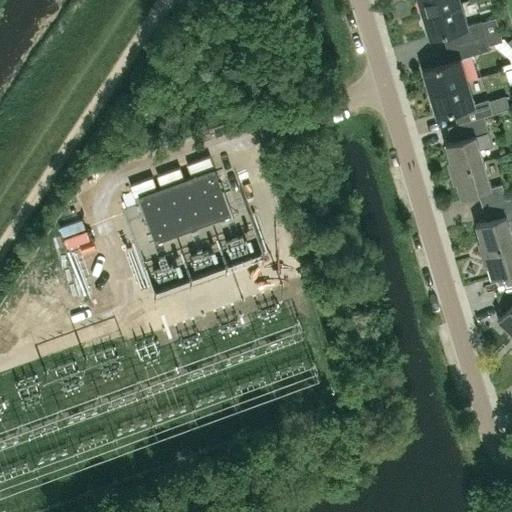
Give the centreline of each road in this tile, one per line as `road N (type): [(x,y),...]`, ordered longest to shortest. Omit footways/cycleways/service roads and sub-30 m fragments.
road 1 (residential): [(511,463),(494,449),(483,416),(359,0)]
road 2 (track): [(0,249),(169,0)]
